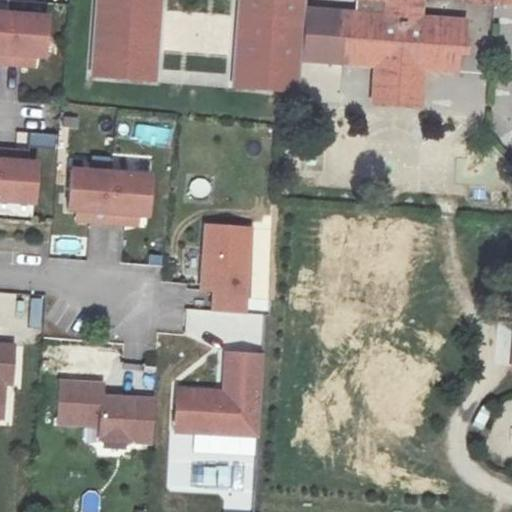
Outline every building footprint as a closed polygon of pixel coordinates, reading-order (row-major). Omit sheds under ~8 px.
[(95,0),(88,74),(147,78),(155,0),(163,0),(229,6),(223,85),(277,90),(280,63),(284,0),(95,0)] [(511,0),(284,0),(280,63),(366,72),(365,83),(411,89),(414,74),(445,78),(447,62),(455,64),(456,49),(453,49),(455,30),(411,24),(413,0),(446,0),(456,1),(455,8),(511,12),(511,0)] [(43,20),(3,17),(0,53),(0,66),(17,68),(18,58),(30,59),(40,60),(43,20)] [(29,69),(30,59),(18,58),(17,68),(29,69)] [(411,89),(365,83),(363,108),(408,114),(411,89)] [(52,154),(53,139),(26,136),(25,151),(52,154)] [(0,204),(27,207),(30,167),(21,166),(8,165),(9,155),(0,154),(0,204)] [(9,155),(8,165),(21,166),(22,156),(9,155)] [(105,181),(64,177),(61,217),(70,218),(83,219),(82,229),(101,231),(105,181)] [(146,185),(105,181),(101,231),(120,232),(120,222),(133,224),(142,224),(146,185)] [(83,219),(70,218),(69,228),(82,229),(83,219)] [(133,224),(120,222),(120,232),(132,234),(133,224)] [(244,233),(199,230),(195,283),(203,283),(202,296),(207,297),(205,316),(238,319),(244,233)] [(27,301),(29,327),(41,327),(39,300),(27,301)] [(206,397),(169,394),(166,436),(251,441),(255,360),(220,358),(217,401),(205,401),(206,397)] [(95,388),(52,385),(50,426),(92,428),(91,444),(144,446),(146,403),(102,401),(102,404),(94,404),(95,388)]
